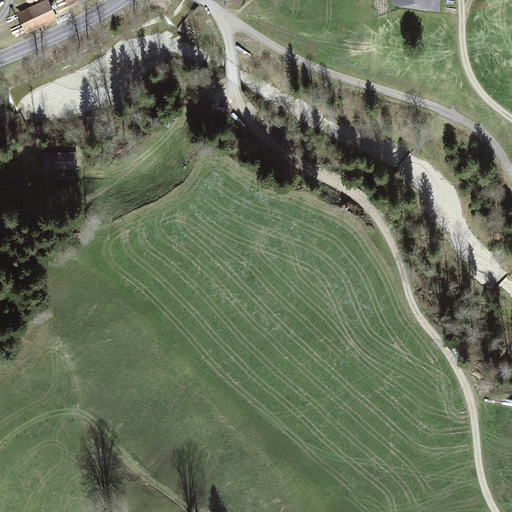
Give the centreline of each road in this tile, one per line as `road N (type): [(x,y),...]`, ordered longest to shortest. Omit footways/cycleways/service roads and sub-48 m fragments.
road 1 (track): [(189,511),(85,414),(57,410),(0,443)]
road 2 (track): [(233,90),(189,111),(140,161),(99,176),(60,176)]
road 3 (tertiary): [(0,57),(121,0)]
